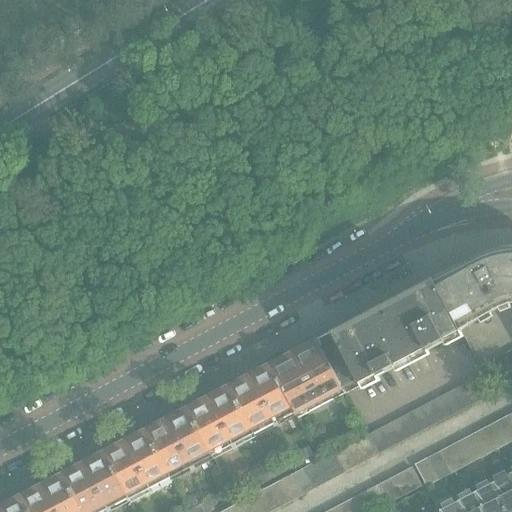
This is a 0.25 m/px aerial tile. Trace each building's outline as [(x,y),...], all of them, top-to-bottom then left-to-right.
[(511,251),(502,253),(490,256),(484,259),(484,257),(482,256),(480,255),(479,255),(434,279),(459,328),(498,306),(509,301),(511,300),(511,251)] [(459,328),(434,279),(407,292),(427,329),(417,334),(425,349),(461,331),(459,328)] [(417,334),(427,329),(407,292),(358,318),(377,355),(367,360),(375,376),(425,349),(417,334)] [(377,355),(358,318),(318,339),(319,340),(344,387),(358,379),(360,384),(375,376),(367,360),(377,355)] [(344,387),(319,340),(318,339),(300,349),(301,351),(287,358),(287,356),(270,365),(295,415),(296,416),(343,392),(341,388),(344,387)] [(295,415),(270,365),(257,372),(258,376),(257,380),(248,384),(245,383),(243,379),(228,387),(255,436),(295,415)] [(494,394),(484,375),(473,381),(483,400),(494,394)] [(483,400),(473,381),(463,386),(473,405),(483,400)] [(473,405),(463,386),(451,392),(462,411),(473,405)] [(255,436),(228,387),(215,394),(217,398),(216,402),(207,406),(203,405),(201,401),(186,409),(212,458),(255,436)] [(462,411),(451,392),(441,397),(451,417),(462,411)] [(353,410),(346,396),(340,399),(347,413),(353,410)] [(451,417),(441,397),(430,403),(440,423),(451,417)] [(440,423),(430,403),(420,408),(430,428),(440,423)] [(430,428),(420,408),(409,414),(420,433),(430,428)] [(212,458),(186,409),(174,416),(175,420),(174,424),(165,428),(162,427),(160,423),(144,431),(170,480),(212,458)] [(420,433),(409,414),(399,419),(409,439),(420,433)] [(511,441),(511,418),(510,416),(498,422),(510,443),(511,441)] [(409,439),(399,419),(389,424),(399,444),(409,439)] [(510,443),(498,422),(487,428),(498,449),(510,443)] [(399,444),(389,424),(378,430),(388,450),(399,444)] [(498,449),(487,428),(475,434),(486,456),(498,449)] [(388,450),(378,430),(366,436),(366,438),(377,456),(388,450)] [(170,480),(144,431),(132,437),(134,442),(133,446),(124,450),(120,449),(118,445),(103,453),(129,501),(170,480)] [(486,456),(475,434),(464,440),(475,461),(486,456)] [(377,456),(366,438),(357,443),(367,461),(377,456)] [(475,461),(464,440),(452,446),(463,468),(475,461)] [(367,461),(357,443),(346,448),(356,467),(367,461)] [(463,468),(452,446),(440,452),(451,474),(463,468)] [(356,467),(346,448),(335,454),(345,473),(356,467)] [(451,474),(440,452),(428,459),(439,480),(451,474)] [(107,511),(129,501),(103,453),(91,459),(92,464),(91,467),(82,472),(79,471),(77,467),(62,474),(81,511),(107,511)] [(345,473),(335,454),(325,460),(334,479),(345,473)] [(291,457),(285,460),(290,470),(296,466),(291,457)] [(439,480),(428,459),(415,465),(427,487),(439,480)] [(285,460),(279,463),(284,473),(290,470),(285,460)] [(334,479),(325,460),(314,465),(324,484),(334,479)] [(279,463),(273,467),(278,476),(284,473),(279,463)] [(324,484),(314,465),(303,471),(313,490),(324,484)] [(273,467),(266,471),(271,480),(278,476),(273,467)] [(422,487),(412,468),(400,475),(410,493),(422,487)] [(266,471),(259,474),(264,484),(271,480),(266,471)] [(313,490),(303,471),(293,476),(303,496),(313,490)] [(81,511),(62,474),(49,481),(51,486),(50,489),(41,494),(37,493),(35,489),(20,497),(28,511),(81,511)] [(259,474),(252,478),(257,488),(264,484),(259,474)] [(511,511),(511,476),(511,474),(493,483),(508,511),(511,511)] [(410,493),(400,475),(388,481),(397,500),(410,493)] [(303,496),(293,476),(282,482),(292,501),(303,496)] [(397,500),(388,481),(376,487),(385,506),(397,500)] [(292,501),(282,482),(271,487),(281,507),(292,501)] [(508,511),(493,483),(475,493),(485,511),(508,511)] [(272,511),(281,507),(271,487),(261,493),(270,511),(272,511)] [(385,506),(376,487),(365,493),(375,511),(385,506)] [(270,511),(261,493),(250,498),(256,511),(270,511)] [(373,511),(375,511),(365,493),(355,498),(363,511),(373,511)] [(485,511),(475,493),(457,502),(462,511),(485,511)] [(193,495),(185,499),(191,511),(197,507),(199,506),(193,495)] [(28,511),(20,497),(8,503),(9,507),(8,511),(6,511),(28,511)] [(256,511),(250,498),(238,504),(242,511),(256,511)] [(363,511),(355,498),(345,503),(349,511),(363,511)] [(208,501),(202,504),(206,511),(211,511),(214,511),(208,501)] [(462,511),(457,502),(440,511),(462,511)] [(349,511),(345,503),(334,509),(335,511),(349,511)]
